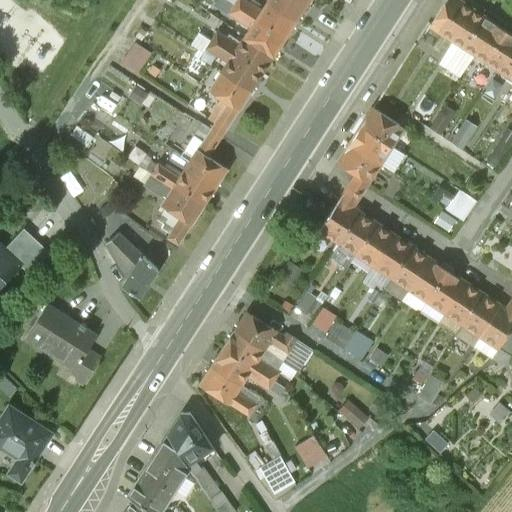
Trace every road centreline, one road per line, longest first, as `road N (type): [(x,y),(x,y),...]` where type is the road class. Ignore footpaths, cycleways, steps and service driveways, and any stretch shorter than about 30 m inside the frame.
road 1 (unclassified): [(163,351),(109,286),(93,241),(0,100)]
road 2 (primary): [(294,149),(163,351)]
road 3 (residential): [(457,260),(294,149)]
road 4 (track): [(163,351),(274,511)]
road 5 (primary): [(163,351),(59,511)]
road 6 (primary): [(394,0),(294,149)]
